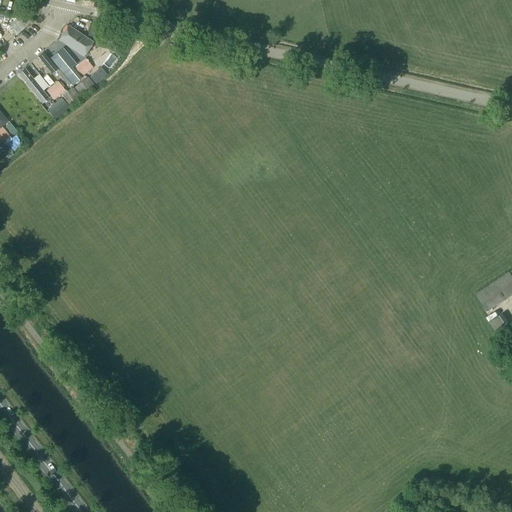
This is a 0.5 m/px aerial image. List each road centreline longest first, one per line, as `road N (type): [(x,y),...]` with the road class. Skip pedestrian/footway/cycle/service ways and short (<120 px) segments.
road 1 (unclassified): [(58,4),(511,104)]
road 2 (primary): [(80,511),(0,405)]
